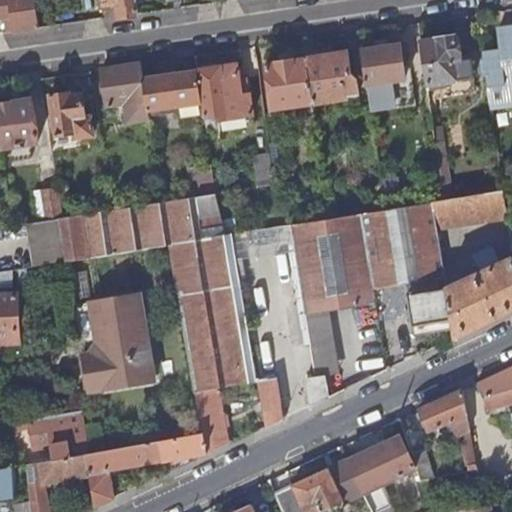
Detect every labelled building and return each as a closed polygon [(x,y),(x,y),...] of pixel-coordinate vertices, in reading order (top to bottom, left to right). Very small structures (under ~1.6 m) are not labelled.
[(7,33),(40,28),(35,0),(0,0),(0,16),(4,16),(7,33)] [(119,17),(140,13),(137,0),(102,0),(103,5),(118,3),(119,17)] [(493,121),(511,118),(511,30),(498,32),(500,50),(483,52),(493,121)] [(437,38),(422,41),(428,85),(428,90),(440,89),(439,84),(458,81),(457,72),(472,70),(471,60),(461,61),(458,35),(437,38)] [(401,45),(362,51),(366,84),(370,107),(395,103),(391,81),(406,79),(401,45)] [(308,59),(314,103),(348,98),(348,94),(359,92),(357,78),(352,73),(349,53),(331,55),(330,50),(307,54),(308,59)] [(273,109),(314,103),(308,59),(267,64),(273,109)] [(143,78),(141,64),(102,69),(107,105),(126,102),(129,122),(149,119),(148,112),(148,111),(143,78)] [(237,65),(197,70),(202,104),(203,114),(204,118),(218,116),(219,121),(253,116),(250,94),(247,94),(245,80),(239,80),(237,65)] [(197,70),(143,78),(148,111),(148,112),(175,108),(202,104),(197,70)] [(69,92),(49,95),(55,136),(74,133),(74,137),(90,135),(93,133),(91,116),(86,118),(82,94),(70,96),(69,92)] [(31,100),(0,104),(0,138),(1,145),(1,147),(33,143),(37,142),(31,100)] [(175,108),(176,118),(203,114),(202,104),(175,108)] [(373,127),(370,107),(359,108),(360,114),(362,129),(373,127)] [(350,130),(362,129),(360,114),(348,116),(350,130)] [(461,124),(434,128),(436,140),(439,158),(465,153),(461,124)] [(269,148),(272,166),(284,164),(280,137),(268,139),(269,148)] [(33,143),(1,147),(4,162),(31,158),(33,143)] [(272,166),(269,148),(252,151),(257,187),(275,185),(272,166)] [(210,165),(189,167),(193,197),(215,194),(210,165)] [(46,220),(61,217),(62,217),(59,194),(57,187),(35,191),(40,221),(46,220)] [(445,200),(433,202),(438,229),(507,217),(503,191),(445,200)] [(173,245),(227,236),(215,194),(193,197),(161,202),(111,210),(62,217),(61,217),(67,261),(173,245)] [(438,229),(433,202),(385,210),(362,214),(374,288),(408,283),(410,294),(408,294),(415,335),(454,328),(448,288),(438,229)] [(374,288),(362,214),(331,219),(292,225),(306,314),(377,303),(374,288)] [(227,236),(173,245),(197,391),(219,388),(257,381),(232,235),(227,236)] [(456,338),(511,312),(511,257),(500,263),(494,249),(488,249),(474,256),(481,272),(476,274),(473,268),(468,270),(471,277),(448,288),(454,328),(456,338)] [(0,342),(18,342),(16,293),(0,293),(0,342)] [(154,380),(141,295),(93,303),(93,305),(99,346),(93,353),(84,355),(90,391),(154,380)] [(99,346),(93,305),(77,307),(84,355),(93,353),(99,346)] [(511,368),(478,385),(488,411),(511,404),(511,368)] [(326,376),(316,377),(320,402),(329,397),(326,376)] [(310,406),(320,402),(316,377),(306,379),(310,406)] [(277,378),(258,381),(266,426),(284,419),(277,378)] [(229,444),(219,388),(197,391),(204,433),(160,441),(164,462),(208,454),(229,444)] [(477,469),(463,392),(421,411),(430,431),(451,422),(457,436),(463,434),(470,470),(477,469)] [(86,453),(91,453),(83,411),(30,420),(32,430),(50,427),(53,444),(69,443),(72,456),(86,453)] [(394,480),(416,469),(400,436),(347,461),(364,494),(373,511),(382,511),(393,507),(376,472),(380,470),(382,474),(390,471),(394,480)] [(110,471),(164,462),(160,441),(91,453),(86,453),(90,475),(95,506),(114,497),(110,471)] [(90,475),(86,453),(72,456),(69,443),(53,444),(55,459),(27,465),(28,471),(30,494),(30,502),(31,511),(50,511),(45,483),(90,475)] [(426,449),(412,454),(422,479),(435,477),(426,449)] [(283,511),(327,511),(364,494),(347,461),(330,470),(330,469),(317,475),(315,477),(276,495),(283,511)] [(0,499),(17,496),(15,466),(0,468),(0,499)] [(22,472),(21,466),(15,466),(17,496),(30,494),(28,471),(22,472)] [(16,511),(31,511),(30,502),(16,504),(16,511)]
